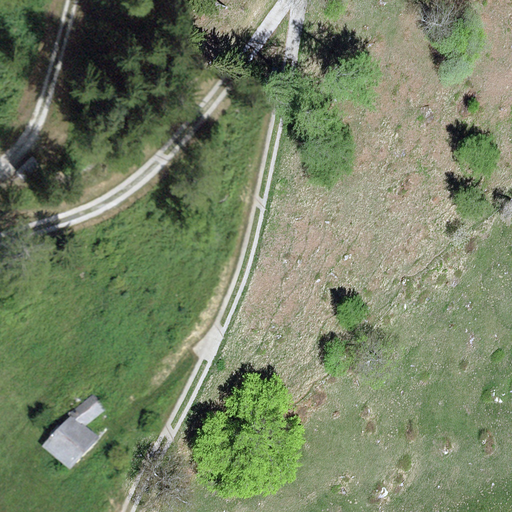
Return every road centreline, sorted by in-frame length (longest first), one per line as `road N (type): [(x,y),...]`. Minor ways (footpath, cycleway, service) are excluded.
road 1 (track): [(128,511),(244,269),(297,0)]
road 2 (track): [(288,0),(193,124),(122,193),(0,241)]
road 3 (track): [(0,167),(31,134),(43,106),(71,0)]
